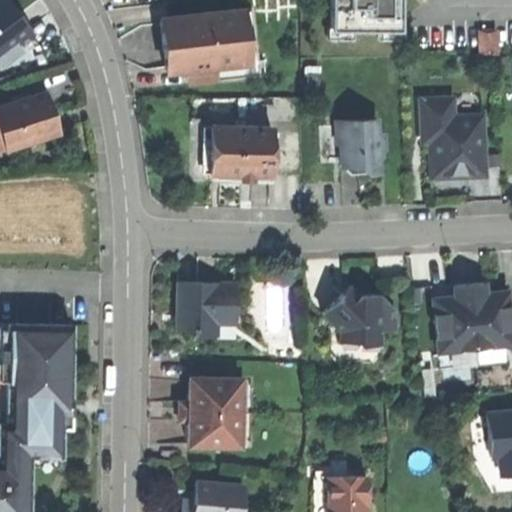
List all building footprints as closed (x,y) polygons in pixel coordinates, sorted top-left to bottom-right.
[(0,0),(0,52),(17,40),(21,45),(23,44),(34,35),(19,15),(7,0),(0,0)] [(379,29),(401,29),(401,0),(331,0),(331,29),(352,29),(352,31),(379,31),(379,29)] [(251,10),(236,12),(242,63),(196,69),(197,84),(258,77),(251,10)] [(163,46),(166,72),(196,69),(242,63),(236,12),(160,20),(163,46)] [(479,55),(496,55),(495,30),(478,30),(479,55)] [(0,68),(26,49),(23,44),(21,45),(17,40),(0,52),(0,68)] [(0,107),(0,149),(56,132),(50,112),(44,94),(0,107)] [(455,176),(485,175),(483,115),(453,116),(453,97),(420,98),(421,133),(430,141),(431,177),(455,176)] [(376,118),(335,120),(336,143),(339,143),(341,167),(350,166),(358,166),(366,173),(378,172),(377,149),(377,133),(376,118)] [(272,127),(209,126),(209,147),(208,174),(271,175),(272,127)] [(437,351),(511,344),(506,291),(492,293),(484,293),(483,282),(468,284),(453,285),(454,297),(432,299),(437,351)] [(490,282),(483,282),(484,293),(492,293),(490,282)] [(236,284),(178,283),(177,315),(180,315),(180,323),(176,325),(176,330),(195,330),(195,335),(216,336),(216,323),(216,314),(235,314),(236,284)] [(350,285),(341,294),(351,303),(359,295),(355,290),(350,285)] [(341,331),(341,330),(341,341),(356,340),(360,345),(379,344),(379,330),(394,330),(394,309),(379,294),(359,295),(351,303),(341,294),(322,312),(341,331)] [(235,324),(235,314),(216,314),(216,323),(235,324)] [(0,423),(7,424),(8,383),(0,382),(0,331),(0,329),(8,329),(9,324),(0,323),(0,423)] [(0,511),(29,511),(30,465),(30,456),(56,457),(61,457),(62,427),(62,413),(62,401),(71,401),(72,325),(9,324),(8,329),(8,383),(7,424),(0,423),(0,511)] [(0,331),(0,382),(8,383),(8,329),(0,329),(0,331)] [(511,360),(511,348),(511,344),(437,351),(439,368),(511,360)] [(179,402),(179,412),(251,413),(251,385),(239,385),(239,379),(190,378),(190,394),(189,402),(179,402)] [(71,413),(71,401),(62,401),(62,413),(71,413)] [(511,410),(485,413),(489,457),(498,456),(500,468),(511,466),(511,410)] [(251,413),(179,412),(178,421),(189,421),(189,445),(239,446),(239,440),(250,440),(251,413)] [(71,413),(62,413),(62,427),(70,427),(71,419),(71,413)] [(511,489),(511,474),(500,475),(500,468),(498,456),(489,457),(485,413),(470,415),(475,461),(492,492),(510,490),(511,489)] [(56,465),(56,457),(30,456),(30,465),(43,465),(56,465)] [(500,475),(511,474),(511,466),(500,468),(500,475)] [(313,511),(328,511),(328,476),(313,476),(313,511)] [(366,476),(328,476),(328,511),(362,511),(362,504),(366,504),(366,476)] [(241,511),(243,484),(200,480),(199,499),(193,498),(185,498),(183,511),(241,511)]
